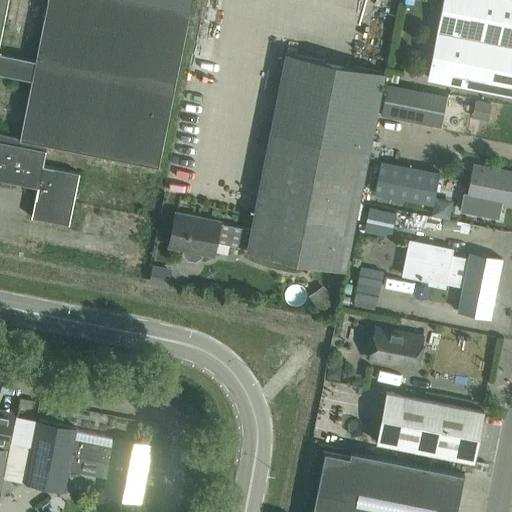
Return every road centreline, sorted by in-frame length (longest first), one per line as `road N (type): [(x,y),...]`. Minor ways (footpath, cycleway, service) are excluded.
road 1 (tertiary): [(246,511),(252,409),(225,365),(199,350),(0,305)]
road 2 (unclassified): [(158,511),(169,451),(147,411),(0,381)]
road 3 (unknown): [(244,0),(198,243)]
